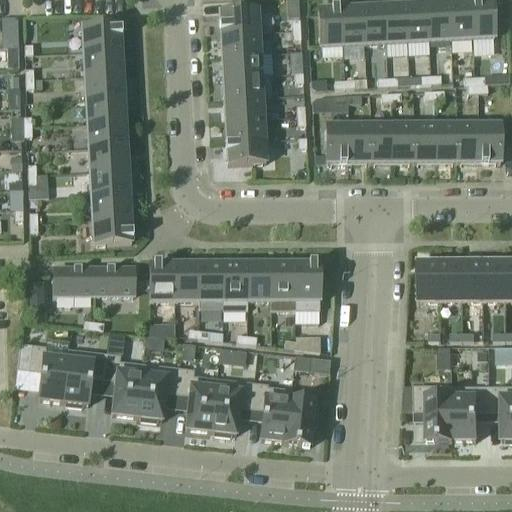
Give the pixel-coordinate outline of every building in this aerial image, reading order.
[(492,5),(469,6),(471,44),(494,43),(492,5)] [(469,6),(448,7),(450,45),(471,44),(469,6)] [(448,7),(426,9),(428,47),(450,45),(448,7)] [(426,9),(404,10),(407,48),(428,47),(426,9)] [(404,10),(383,11),(385,49),(407,48),(404,10)] [(383,11),(361,12),(363,50),(385,49),(383,11)] [(361,12),(340,13),(342,51),(363,50),(361,12)] [(340,13),(317,14),(319,53),(342,51),(340,13)] [(257,15),(219,17),(220,39),(258,37),(257,15)] [(300,35),(299,25),(291,25),(292,35),(300,35)] [(81,32),(82,57),(120,55),(119,30),(81,32)] [(300,45),(300,35),(292,35),(292,45),(300,45)] [(258,37),(220,39),(221,60),(259,58),(258,37)] [(2,53),(7,52),(18,52),(17,42),(17,41),(2,42),(2,53)] [(32,59),(32,50),(24,50),(24,60),(32,59)] [(18,64),(18,52),(7,52),(7,64),(18,64)] [(122,79),(120,55),(82,57),(84,81),(122,79)] [(260,80),(259,58),(221,60),(222,82),(260,80)] [(302,78),(302,68),(294,68),(294,78),(302,78)] [(25,74),(25,84),(33,84),(33,74),(25,74)] [(303,88),(302,78),(294,78),(295,88),(303,88)] [(123,103),(122,79),(84,81),(85,105),(123,103)] [(270,79),(260,80),(222,82),(223,103),(262,101),(262,102),(271,102),(270,79)] [(440,88),(440,80),(430,81),(430,88),(440,88)] [(430,88),(430,81),(420,81),(420,89),(430,88)] [(474,90),(473,82),(463,83),(464,91),(466,90),(474,90)] [(484,90),(483,82),(473,82),(474,90),(477,90),(484,90)] [(387,91),(387,83),(377,84),(377,91),(387,91)] [(397,91),(397,83),(387,83),(387,91),(397,91)] [(34,94),(33,84),(25,84),(25,94),(34,94)] [(344,93),(344,85),(334,85),(334,94),(344,93)] [(354,93),(354,85),(344,85),(344,93),(354,93)] [(477,98),(477,90),(474,90),(466,90),(467,98),(477,98)] [(487,98),(487,90),(484,90),(477,90),(477,98),(487,98)] [(20,103),(19,93),(7,94),(8,104),(20,103)] [(444,103),(443,95),(433,96),(434,104),(444,103)] [(434,104),(433,96),(423,96),(424,105),(434,104)] [(263,123),(262,102),(262,101),(223,103),(224,125),(263,123)] [(124,127),(123,103),(85,105),(86,129),(124,127)] [(304,121),(304,111),(296,112),(297,121),(304,121)] [(305,131),(304,121),(297,121),(297,131),(305,131)] [(23,133),(23,132),(23,122),(14,123),(14,134),(23,133)] [(23,122),(23,132),(32,132),(31,122),(23,122)] [(264,144),(263,123),(224,125),(226,147),(264,144)] [(126,151),(124,127),(86,129),(87,153),(126,151)] [(348,130),(325,130),(325,168),(348,168),(348,130)] [(369,130),(348,130),(348,168),(369,168),(369,130)] [(391,130),(369,130),(369,168),(391,168),(391,130)] [(412,130),(391,130),(391,168),(413,168),(412,130)] [(434,130),(412,130),(413,168),(434,168),(434,130)] [(456,130),(434,130),(434,168),(456,168),(456,130)] [(477,130),(456,130),(456,168),(477,168),(477,130)] [(500,130),(477,130),(477,168),(500,168),(500,130)] [(24,142),(25,142),(32,142),(32,132),(23,132),(23,133),(24,142)] [(20,145),(23,145),(23,142),(24,142),(23,133),(14,134),(14,146),(20,145)] [(306,153),(305,143),(298,143),(298,153),(306,153)] [(265,167),(264,144),(226,147),(227,169),(265,167)] [(127,174),(126,151),(87,153),(89,177),(127,174)] [(27,170),(27,180),(36,179),(35,170),(27,170)] [(128,198),(127,174),(89,177),(90,200),(128,198)] [(28,190),(36,190),(36,179),(27,180),(28,190)] [(129,222),(128,198),(90,200),(91,224),(129,222)] [(29,218),(29,225),(29,228),(37,228),(37,218),(29,218)] [(131,247),(129,222),(91,224),(93,249),(131,247)] [(37,228),(29,228),(29,238),(37,238),(37,228)] [(483,307),(483,267),(461,268),(462,307),(483,307)] [(505,307),(505,267),(483,267),(483,307),(505,307)] [(246,268),(222,269),(222,307),(221,307),(221,316),(247,316),(247,307),(246,307),(246,268)] [(246,268),(246,307),(247,307),(269,306),(270,306),(269,268),(246,268)] [(293,268),(269,268),(270,306),(269,306),(269,316),(294,316),(293,268)] [(319,268),(293,268),(294,316),(319,316),(319,268)] [(440,307),(440,268),(417,268),(417,307),(440,307)] [(462,307),(461,268),(440,268),(440,307),(462,307)] [(174,269),(149,269),(149,307),(174,307),(174,269)] [(198,269),(174,269),(174,307),(198,307),(198,269)] [(222,269),(198,269),(198,307),(221,307),(222,307),(222,269)] [(93,273),(53,273),(53,301),(93,301),(93,273)] [(133,273),(93,273),(93,301),(133,301),(133,273)] [(92,335),(93,327),(84,325),(83,333),(92,335)] [(102,336),(103,328),(93,327),(92,335),(102,336)] [(158,342),(159,335),(149,333),(148,341),(158,342)] [(197,343),(198,336),(188,334),(187,342),(197,343)] [(207,344),(208,337),(198,336),(197,343),(207,344)] [(440,346),(440,338),(428,338),(428,346),(440,346)] [(462,338),(450,338),(450,346),(462,346),(462,338)] [(474,346),(474,338),(462,338),(462,346),(474,346)] [(505,338),(493,338),(493,346),(505,346),(505,338)] [(245,348),(246,341),(236,340),(235,347),(245,348)] [(255,350),(256,342),(246,341),(245,348),(255,350)] [(319,342),(295,342),(295,347),(294,347),(293,354),(319,357),(319,342)] [(293,354),(294,347),(284,345),(283,353),(293,354)] [(19,349),(16,375),(17,375),(28,376),(40,378),(37,404),(62,407),(64,394),(68,360),(67,360),(44,357),(45,352),(31,351),(20,349),(19,349)] [(511,350),(495,351),(496,368),(511,368),(511,350)] [(219,353),(219,368),(248,369),(248,354),(219,353)] [(64,394),(62,407),(66,408),(65,411),(81,412),(81,409),(87,410),(90,384),(103,385),(106,359),(67,355),(67,360),(68,360),(64,394)] [(106,359),(103,385),(115,386),(111,420),(113,420),(113,419),(136,422),(142,370),(119,367),(119,361),(106,359)] [(293,361),(292,372),(308,374),(309,362),(293,361)] [(142,370),(136,422),(141,423),(140,426),(156,427),(156,424),(159,425),(161,425),(164,398),(176,400),(177,396),(179,374),(142,370)] [(177,396),(176,400),(189,401),(185,434),(187,434),(190,434),(190,437),(210,440),(213,409),(216,384),(192,382),(193,376),(179,374),(177,396)] [(213,409),(210,440),(229,442),(230,439),(233,439),(233,440),(235,440),(238,413),(250,414),(253,389),(216,384),(213,409)] [(253,389),(250,414),(263,416),(259,445),(283,447),(284,447),(289,403),(290,403),(291,395),(267,392),(267,390),(253,389)] [(404,392),(403,417),(413,417),(413,391),(404,392)] [(452,391),(413,391),(413,417),(426,417),(426,446),(452,446),(452,445),(451,445),(451,392),(452,392),(452,391)] [(452,392),(451,392),(451,445),(452,445),(476,445),(476,418),(489,418),(488,392),(452,392)] [(511,392),(488,392),(489,418),(501,418),(501,445),(503,445),(506,445),(506,448),(511,447),(511,392)] [(283,447),(283,448),(309,451),(312,423),(315,423),(316,410),(313,410),(314,406),(290,403),(289,403),(284,447),(283,447)]
